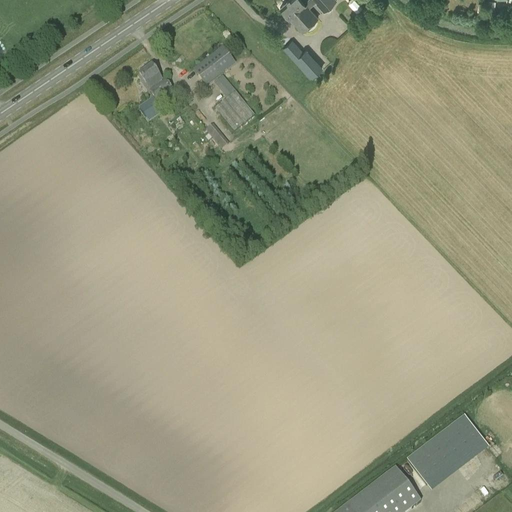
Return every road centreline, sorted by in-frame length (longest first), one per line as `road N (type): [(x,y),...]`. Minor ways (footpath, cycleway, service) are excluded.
road 1 (secondary): [(0,114),(174,0)]
road 2 (unclassified): [(146,511),(0,424)]
